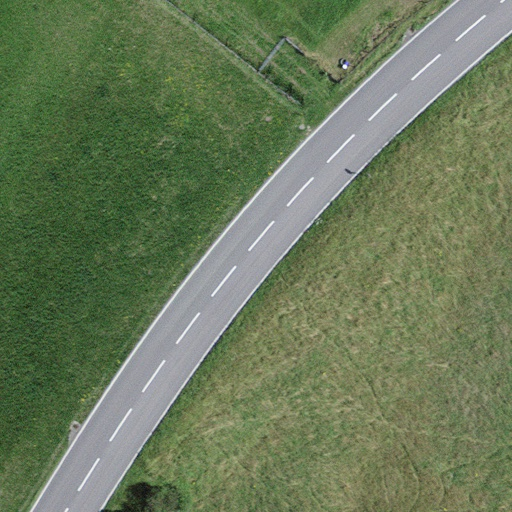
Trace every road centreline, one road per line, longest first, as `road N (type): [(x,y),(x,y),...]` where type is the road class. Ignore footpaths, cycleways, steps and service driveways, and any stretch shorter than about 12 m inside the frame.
road 1 (secondary): [(501,0),(379,107),(260,236),(176,342),(65,511)]
road 2 (track): [(126,0),(319,169)]
